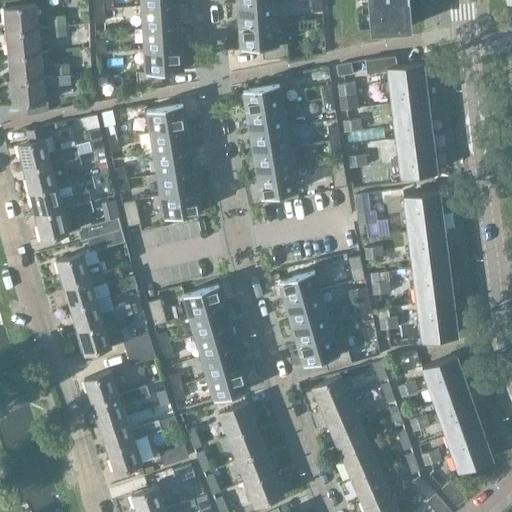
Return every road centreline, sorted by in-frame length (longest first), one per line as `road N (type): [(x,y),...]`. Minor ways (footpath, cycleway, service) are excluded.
road 1 (residential): [(331,511),(275,377),(228,212),(205,0)]
road 2 (residential): [(103,511),(0,169)]
road 3 (tertiary): [(511,385),(497,345),(465,42)]
